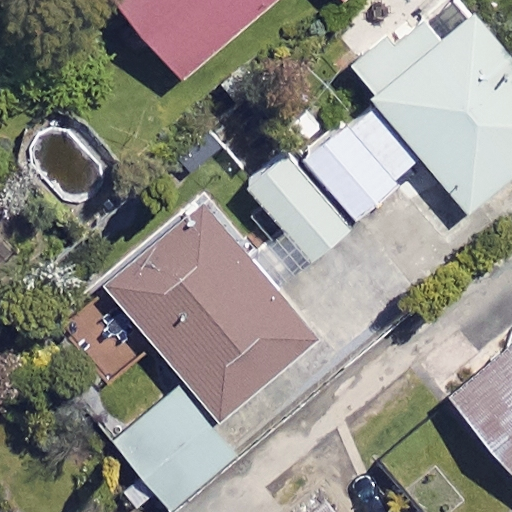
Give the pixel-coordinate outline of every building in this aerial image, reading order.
[(125,0),(179,63),(252,0),(125,0)] [(511,156),(511,53),(470,0),(412,0),(347,51),(461,197),(511,156)] [(412,156),(364,94),(302,143),(351,205),(412,156)] [(114,167),(55,110),(11,155),(70,213),(114,167)] [(343,216),(282,138),(243,168),(304,246),(343,216)] [(310,327),(195,190),(101,270),(215,406),(310,327)] [(511,329),(447,384),(511,462),(511,329)] [(232,443),(174,376),(106,436),(164,502),(232,443)] [(337,511),(321,491),(294,511),(337,511)]
